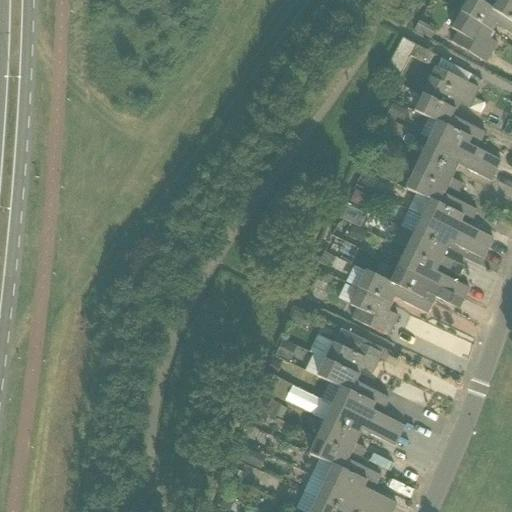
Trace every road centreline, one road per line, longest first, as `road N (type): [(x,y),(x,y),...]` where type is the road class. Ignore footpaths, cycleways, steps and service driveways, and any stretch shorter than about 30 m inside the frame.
road 1 (tertiary): [(0,370),(27,0)]
road 2 (residential): [(427,511),(511,272)]
road 3 (tertiary): [(5,0),(0,126)]
